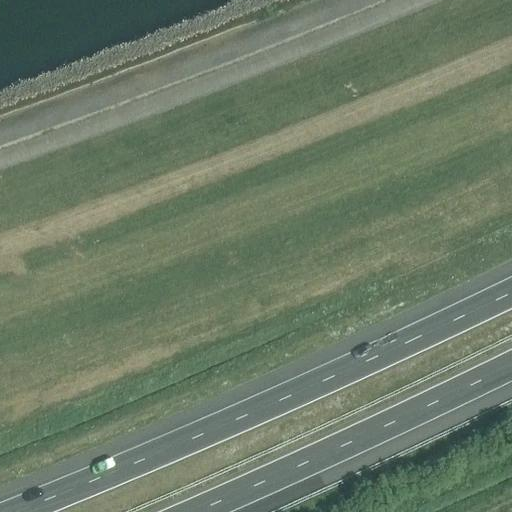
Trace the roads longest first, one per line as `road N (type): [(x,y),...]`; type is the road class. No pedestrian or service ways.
road 1 (track): [(0,240),(327,126),(511,47)]
road 2 (motorway): [(511,292),(16,511)]
road 3 (motorway): [(197,511),(511,364)]
